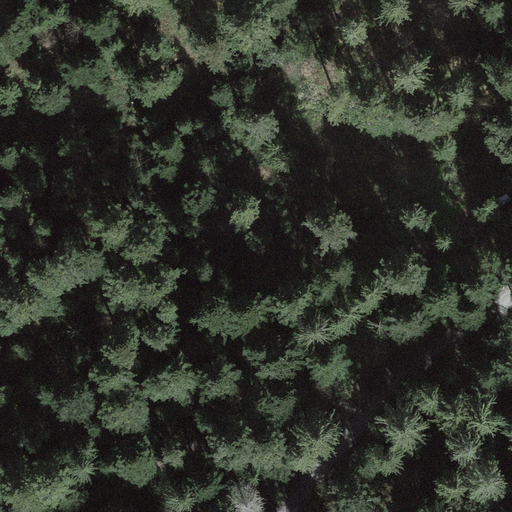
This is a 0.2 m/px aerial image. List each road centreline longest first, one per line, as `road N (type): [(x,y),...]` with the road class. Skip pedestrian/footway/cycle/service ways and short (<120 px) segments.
road 1 (track): [(74,511),(175,463),(511,202)]
road 2 (track): [(281,511),(511,275)]
